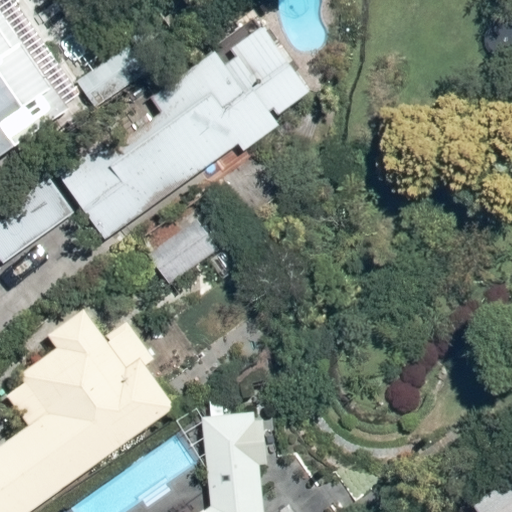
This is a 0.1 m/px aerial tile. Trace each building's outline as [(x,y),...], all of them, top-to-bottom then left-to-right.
[(88,113),(7,0),(0,0),(0,149),(9,142),(23,161),(88,113)] [(57,169),(0,207),(0,250),(7,263),(90,208),(110,237),(248,144),(254,153),(293,127),(284,113),(318,90),(269,18),(161,91),(169,102),(61,175),(57,169)] [(246,156),(223,178),(254,211),(277,188),(246,156)] [(206,217),(156,254),(182,291),(233,255),(206,217)] [(20,425),(0,441),(0,511),(42,511),(187,410),(154,364),(162,358),(133,317),(111,332),(90,303),(52,330),(61,343),(22,371),(28,381),(12,392),(25,410),(29,407),(38,420),(24,430),(20,425)] [(279,511),(275,393),(207,395),(210,504),(204,494),(179,511),(279,511)] [(511,511),(511,485),(462,511),(511,511)]
